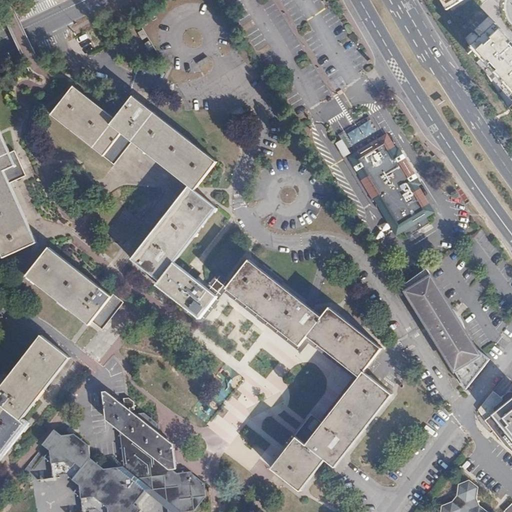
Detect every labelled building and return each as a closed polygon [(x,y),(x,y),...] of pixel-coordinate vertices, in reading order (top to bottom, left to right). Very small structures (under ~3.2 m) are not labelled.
[(440,0),(447,11),(463,0),(440,0)] [(511,40),(496,23),(471,47),(507,87),(511,91),(511,40)] [(147,37),(143,30),(138,33),(142,41),(147,37)] [(154,49),(149,41),(144,44),(149,52),(154,49)] [(211,61),(209,57),(199,63),(201,67),(211,61)] [(118,117),(75,84),(51,114),(96,149),(115,163),(133,140),(113,124),(118,117)] [(216,163),(133,98),(118,117),(113,124),(133,140),(191,185),(196,189),(197,188),(201,183),(216,163)] [(246,116),(241,107),(230,114),(235,123),(246,116)] [(0,246),(5,258),(17,252),(36,244),(20,209),(21,208),(20,205),(18,206),(0,165),(0,159),(10,155),(0,133),(0,132),(1,132),(0,130),(0,246)] [(398,227),(401,226),(407,237),(429,224),(423,213),(426,211),(410,185),(413,183),(397,157),(391,160),(390,157),(393,156),(385,143),(382,144),(379,140),(377,138),(375,138),(376,139),(357,151),(360,157),(363,162),(364,161),(367,167),(361,170),(359,171),(364,179),(361,180),(374,201),(380,197),(398,227)] [(360,157),(357,160),(359,163),(358,164),(361,170),(367,167),(364,161),(363,162),(360,157)] [(146,242),(137,254),(133,259),(136,261),(160,280),(157,285),(201,319),(212,306),(220,296),(208,287),(203,283),(199,280),(191,274),(184,269),(178,264),(182,260),(180,258),(220,207),(196,189),(191,185),(167,216),(165,219),(146,242)] [(96,286),(49,250),(31,271),(62,296),(64,298),(65,297),(90,317),(94,320),(112,297),(107,293),(101,288),(100,289),(96,286)] [(250,261),(231,285),(227,290),(275,327),(301,347),(309,338),(321,322),(323,320),(301,302),(250,261)] [(412,272),(409,267),(396,277),(397,278),(397,279),(401,279),(412,272)] [(426,269),(402,287),(406,293),(463,383),(467,389),(475,379),(486,365),(483,360),(486,357),(477,349),(476,348),(475,346),(426,269)] [(220,296),(222,298),(227,290),(231,285),(224,279),(218,275),(208,287),(220,296)] [(112,297),(94,320),(103,328),(121,304),(112,297)] [(323,320),(321,322),(309,338),(361,378),(323,427),(320,430),(308,445),(326,460),(337,468),(349,453),(396,393),(368,371),(386,348),(333,308),(323,320)] [(68,359),(43,339),(6,387),(4,389),(1,394),(3,397),(26,414),(36,401),(37,402),(39,399),(38,398),(68,359)] [(511,388),(510,385),(500,397),(493,391),(476,413),(484,427),(511,451),(511,388)] [(26,414),(3,397),(0,400),(0,411),(4,414),(0,418),(0,459),(1,458),(0,457),(23,429),(18,424),(26,414)] [(129,398),(123,399),(125,407),(128,410),(135,409),(134,402),(129,398)] [(183,511),(195,510),(206,496),(204,483),(190,472),(177,474),(163,463),(158,424),(144,413),(131,414),(124,410),(117,410),(124,467),(104,470),(90,458),(89,445),(75,433),(73,433),(69,434),(62,435),(55,430),(43,445),(50,450),(44,457),(52,463),(53,476),(67,475),(74,480),(80,474),(86,479),(75,493),(81,498),(83,511),(96,510),(99,511),(135,511),(134,505),(146,491),(153,490),(167,501),(168,511),(183,511)] [(308,445),(302,441),(277,473),(302,491),(326,460),(308,445)] [(478,487),(469,480),(459,484),(457,495),(451,502),(441,506),(440,511),(487,511),(488,511),(480,505),(476,497),(478,487)]
